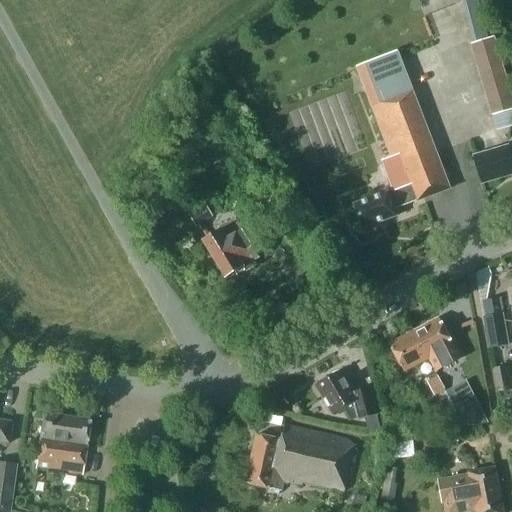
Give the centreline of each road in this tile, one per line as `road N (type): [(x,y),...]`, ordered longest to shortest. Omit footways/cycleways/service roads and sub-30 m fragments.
road 1 (tertiary): [(117,384),(171,393),(248,380),(511,236)]
road 2 (residential): [(104,511),(117,384)]
